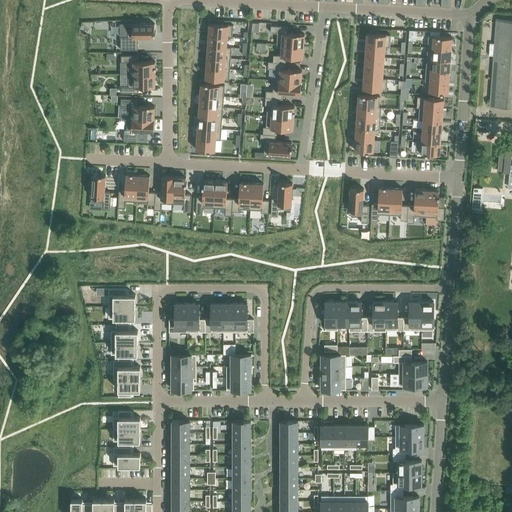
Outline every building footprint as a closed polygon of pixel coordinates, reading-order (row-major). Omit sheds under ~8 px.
[(511,19),(496,18),(491,96),(490,105),(511,107),(511,88),(511,89),(511,88),(511,19)] [(128,36),(120,36),(120,49),(138,49),(138,37),(155,37),(155,33),(155,31),(155,23),(128,23),(128,36)] [(209,23),(208,34),(227,35),(227,36),(232,37),(233,24),(223,24),(223,23),(221,23),(221,24),(209,23)] [(279,44),(303,46),(304,34),(299,33),(299,32),(297,32),(297,33),(288,32),(288,26),(271,25),(270,32),(277,32),(277,44),(279,44)] [(385,45),(385,46),(390,47),(391,34),(381,34),(381,33),(379,33),(379,34),(367,33),(366,44),(385,45)] [(227,35),(208,34),(208,45),(227,46),(227,36),(227,35)] [(428,35),(427,46),(451,48),(452,37),(440,36),(440,35),(438,35),(438,36),(428,35)] [(303,57),(303,46),(279,44),(278,55),(273,55),(273,61),(273,62),(285,62),(286,56),(303,57)] [(365,55),(384,56),(385,46),(385,45),(366,44),(365,55)] [(227,46),(208,45),(207,56),(231,58),(231,47),(227,46)] [(451,48),(427,46),(427,57),(451,59),(451,48)] [(128,62),(128,74),(155,73),(155,68),(156,68),(156,66),(155,66),(155,61),(138,61),(138,55),(121,55),(121,62),(128,62)] [(365,55),(364,66),(383,67),(384,56),(365,55)] [(207,56),(206,67),(230,69),(231,58),(207,56)] [(450,70),(451,59),(427,57),(426,68),(450,70)] [(285,69),(285,62),(273,62),(273,61),(268,61),(268,68),(275,69),(274,79),(301,81),(302,70),(297,69),(295,68),(295,69),(285,69)] [(383,78),(383,67),(364,66),(364,77),(383,79),(383,78)] [(230,69),(206,67),(205,78),(229,80),(230,69)] [(430,80),(449,81),(450,70),(426,68),(425,80),(430,80)] [(155,86),(155,73),(128,74),(128,85),(121,85),(121,92),(138,92),(138,86),(155,86)] [(383,79),(364,77),(363,88),(387,90),(388,78),(383,78),(383,79)] [(278,98),(283,99),(283,92),(300,94),(301,81),(274,79),(273,91),(266,90),(266,97),(278,98)] [(430,80),(429,91),(441,92),(441,93),(443,93),(443,92),(448,92),(449,81),(430,80)] [(200,94),(224,96),(225,85),(208,83),(208,82),(206,82),(206,83),(201,83),(200,94)] [(223,107),(224,96),(200,94),(199,105),(223,107)] [(379,107),(379,106),(380,96),(365,95),(366,94),(363,94),(358,94),(358,105),(379,107)] [(267,115),(293,118),(294,113),(295,113),(295,110),(294,110),(294,106),(278,104),(278,98),(266,97),(265,104),(267,104),(267,115)] [(424,108),(443,109),(444,98),(425,97),(424,107),(424,108)] [(128,105),(127,116),(154,118),(155,106),(150,106),(150,105),(148,105),(138,105),(138,99),(121,98),(121,105),(128,105)] [(199,105),(198,116),(222,118),(223,107),(199,105)] [(379,107),(358,105),(357,116),(381,118),(381,107),(379,106),(379,107)] [(424,108),(424,107),(419,107),(418,119),(423,119),(442,120),(443,109),(424,108)] [(263,126),(263,133),(275,134),(276,128),(293,129),(293,118),(267,115),(266,127),(263,126)] [(124,129),(124,140),(136,141),(145,141),(145,136),(136,135),(137,130),(148,130),(154,131),(154,118),(127,116),(126,129),(124,129)] [(198,116),(198,127),(221,129),(222,118),(198,116)] [(357,116),(356,127),(375,129),(380,129),(381,118),(357,116)] [(422,130),(441,131),(442,120),(423,119),(422,130)] [(221,139),(221,129),(198,127),(197,138),(216,139),(221,139)] [(374,140),(375,129),(356,127),(355,139),(374,140)] [(441,142),(441,131),(422,130),(422,140),(422,141),(441,142)] [(261,133),(260,140),(265,141),(264,152),(264,158),(271,158),(271,154),(275,154),(275,155),(285,156),(285,155),(291,155),(291,148),(292,148),(292,146),(291,146),(292,142),(275,141),(275,134),(263,133),(261,133)] [(216,139),(197,138),(196,149),(208,150),(208,151),(210,151),(210,150),(215,150),(216,139)] [(355,139),(354,150),(358,150),(358,153),(366,153),(366,151),(368,151),(373,151),(374,140),(355,139)] [(422,141),(422,140),(417,139),(416,152),(426,152),(426,153),(428,154),(428,153),(440,154),(441,142),(422,141)] [(391,140),(390,156),(397,157),(398,147),(398,141),(394,141),(391,140)] [(511,163),(510,164),(511,156),(511,144),(500,144),(500,146),(499,156),(497,170),(510,171),(508,187),(511,187),(511,163)] [(90,180),(90,190),(91,190),(91,201),(103,201),(103,209),(110,209),(111,192),(105,191),(106,175),(102,174),(100,173),(100,174),(92,174),(92,180),(90,180)] [(125,201),(136,201),(138,174),(133,174),(133,173),(131,173),(131,174),(126,174),(125,190),(119,190),(118,207),(125,208),(125,201)] [(150,175),(138,174),(136,201),(148,202),(147,204),(154,204),(155,192),(149,192),(150,175)] [(154,204),(154,209),(161,210),(161,203),(173,203),(174,176),(162,175),(161,192),(155,192),(154,204)] [(174,176),(173,203),(184,204),(183,211),(190,211),(191,194),(185,193),(186,184),(186,182),(186,177),(174,176)] [(214,207),(215,180),(204,180),(203,185),(202,184),(202,187),(203,187),(203,196),(197,196),(196,213),(203,214),(203,207),(214,207)] [(215,180),(214,207),(225,208),(225,215),(232,215),(232,210),(233,198),(226,198),(227,181),(221,181),(221,180),(216,180),(215,180)] [(232,210),(239,211),(239,208),(250,209),(252,182),(247,182),(247,181),(245,181),(245,182),(240,181),(239,198),(233,198),(232,210)] [(272,198),(271,215),(278,216),(278,208),(291,209),(292,198),(293,198),(293,188),(292,188),(292,182),(285,182),(285,181),(283,181),(283,182),(279,182),(278,198),(272,198)] [(252,182),(250,209),(261,209),(261,212),(268,212),(269,200),(263,200),(263,183),(252,182)] [(378,214),(389,214),(391,187),(386,187),(386,186),(384,186),(384,187),(379,187),(378,203),(372,203),(371,220),(378,221),(378,214)] [(474,186),(472,207),(480,207),(482,187),(474,186)] [(360,188),(360,187),(358,187),(358,188),(353,187),(350,187),(350,192),(349,214),(361,215),(361,222),(368,222),(369,205),(363,205),(364,188),(360,188)] [(403,188),(391,187),(389,214),(401,215),(400,220),(407,220),(408,205),(402,205),(403,188)] [(414,215),(426,216),(427,189),(415,189),(414,205),(408,205),(407,220),(407,222),(414,223),(414,215)] [(439,190),(427,189),(426,216),(437,217),(437,219),(444,219),(444,207),(438,207),(439,197),(440,195),(439,195),(439,190)] [(126,287),(108,287),(108,306),(135,306),(135,294),(129,294),(127,294),(126,288),(126,287)] [(337,301),(325,301),(325,329),(338,329),(338,325),(337,325),(337,301)] [(349,301),(337,301),(337,325),(338,325),(349,325),(349,301)] [(349,325),(349,331),(367,331),(367,317),(361,317),(361,301),(349,301),(349,325)] [(373,317),(367,317),(367,331),(386,331),(386,329),(385,301),(373,301),(373,317)] [(398,301),(385,301),(386,329),(404,329),(404,317),(397,317),(398,301)] [(410,317),(404,317),(404,329),(422,329),(422,301),(410,301),(410,317)] [(434,301),(422,301),(422,329),(434,329),(434,301)] [(175,318),(169,318),(169,331),(187,331),(187,302),(175,303),(175,318)] [(199,302),(187,302),(187,331),(205,331),(205,318),(199,318),(199,302)] [(211,318),(205,318),(205,331),(223,331),(223,302),(211,302),(211,318)] [(235,302),(223,302),(223,331),(235,331),(235,302)] [(247,302),(235,302),(235,331),(254,331),(254,318),(247,318),(247,302)] [(135,306),(108,306),(108,318),(116,318),(116,324),(129,324),(129,318),(131,318),(136,318),(135,306)] [(116,330),(111,330),(111,342),(138,342),(138,330),(131,330),(129,330),(129,324),(116,324),(116,330)] [(138,342),(111,342),(111,354),(118,354),(118,359),(118,360),(131,360),(131,354),(134,354),(138,354),(138,342)] [(196,354),(172,354),(172,365),(196,366),(196,354)] [(229,354),(229,365),(251,365),(251,354),(229,354)] [(346,354),(321,354),(321,365),(346,365),(346,354)] [(399,355),(393,355),(393,362),(399,362),(399,373),(428,373),(428,361),(412,361),(412,355),(399,355)] [(113,366),(113,378),(118,378),(140,378),(140,366),(134,366),(131,366),(131,360),(118,360),(118,359),(113,359),(113,366)] [(196,366),(172,365),(172,377),(194,377),(194,378),(196,378),(196,366)] [(229,365),(226,365),(226,377),(251,377),(251,365),(229,365)] [(346,365),(321,365),(321,377),(346,377),(346,365)] [(428,373),(399,373),(399,385),(428,385),(428,373)] [(194,377),(172,377),(172,389),(194,389),(194,378),(194,377)] [(251,377),(226,377),(226,389),(251,389),(251,377)] [(346,377),(321,377),(321,389),(346,389),(346,377)] [(140,378),(118,378),(118,396),(131,396),(131,390),(134,390),(140,390),(140,378)] [(118,416),(113,416),(113,428),(140,428),(140,416),(134,416),(131,416),(131,410),(118,410),(118,416)] [(172,420),(172,431),(190,431),(190,420),(172,420)] [(233,431),(251,431),(251,420),(233,420),(233,431)] [(280,420),(280,431),(298,431),(298,420),(280,420)] [(321,449),(333,449),(333,424),(321,424),(321,449)] [(345,424),(333,424),(333,449),(345,449),(345,424)] [(356,444),(356,424),(345,424),(345,449),(357,449),(357,444),(356,444)] [(368,424),(356,424),(356,444),(357,444),(368,444),(368,439),(368,426),(368,424)] [(395,424),(395,436),(424,436),(424,424),(395,424)] [(140,428),(113,428),(113,440),(118,440),(118,446),(131,446),(131,440),(134,440),(140,440),(140,428)] [(172,443),(190,443),(190,431),(172,431),(172,443)] [(233,443),(251,443),(251,431),(233,431),(233,443)] [(280,431),(280,443),(298,443),(298,431),(280,431)] [(424,448),(424,436),(395,436),(395,447),(393,447),(393,454),(406,454),(406,448),(424,448)] [(172,443),(172,455),(190,454),(190,443),(172,443)] [(233,454),(251,455),(251,443),(233,443),(233,454)] [(280,454),(298,455),(298,443),(280,443),(280,454)] [(113,452),(113,465),(140,465),(140,452),(134,452),(131,452),(131,446),(118,446),(113,446),(113,452)] [(172,455),(172,466),(190,466),(190,454),(172,455)] [(233,466),(251,466),(251,455),(233,454),(233,466)] [(280,454),(280,466),(298,466),(298,455),(280,454)] [(398,460),(398,471),(398,472),(422,472),(422,460),(406,460),(406,454),(393,454),(393,460),(398,460)] [(190,466),(172,466),(172,478),(190,478),(190,466)] [(251,466),(233,466),(233,478),(251,478),(251,466)] [(280,466),(280,478),(298,478),(298,466),(280,466)] [(422,484),(422,472),(398,472),(398,471),(393,471),(393,483),(391,483),(391,490),(403,490),(403,484),(422,484)] [(172,478),(172,489),(190,489),(190,478),(172,478)] [(233,478),(233,489),(251,489),(251,478),(233,478)] [(280,478),(280,489),(298,489),(298,478),(280,478)] [(172,489),(172,501),(190,501),(190,489),(172,489)] [(233,501),(251,501),(251,489),(233,489),(233,501)] [(280,489),(280,501),(298,501),(298,489),(280,489)] [(391,490),(391,508),(419,508),(419,496),(403,496),(403,490),(391,490)] [(321,511),(332,511),(333,495),(321,495),(321,511)] [(332,511),(344,511),(345,495),(333,495),(332,511)] [(345,495),(344,511),(356,511),(356,495),(345,495)] [(367,511),(368,505),(368,495),(356,495),(356,511),(367,511)] [(71,498),(71,511),(87,511),(88,503),(83,503),(83,501),(83,498),(71,498)] [(93,498),(93,501),(93,503),(88,503),(87,511),(103,511),(104,498),(93,498)] [(119,511),(120,503),(114,503),(115,501),(115,498),(104,498),(103,511),(119,511)] [(119,511),(135,511),(136,498),(125,498),(125,501),(125,503),(120,503),(119,511)] [(135,511),(152,511),(152,503),(147,503),(147,501),(147,498),(136,498),(135,511)] [(172,501),(171,511),(189,511),(190,501),(172,501)] [(232,511),(250,511),(251,501),(233,501),(232,511)] [(280,501),(280,511),(298,511),(298,501),(280,501)]
